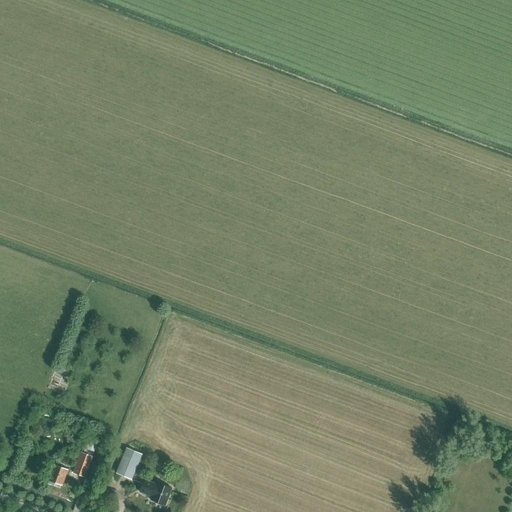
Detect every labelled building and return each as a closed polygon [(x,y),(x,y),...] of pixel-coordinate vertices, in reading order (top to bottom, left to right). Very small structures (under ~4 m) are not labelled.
[(65,377),(66,369),(54,367),(53,376),(65,377)] [(92,458),(92,457),(96,447),(87,444),(82,454),(80,453),(72,474),(84,479),(92,458)] [(127,448),(116,473),(132,480),(142,454),(127,448)] [(69,470),(55,465),(49,480),(63,485),(69,470)] [(140,492),(152,497),(151,500),(157,502),(157,504),(161,506),(163,505),(165,506),(172,488),(158,483),(157,485),(145,480),(140,492)]
